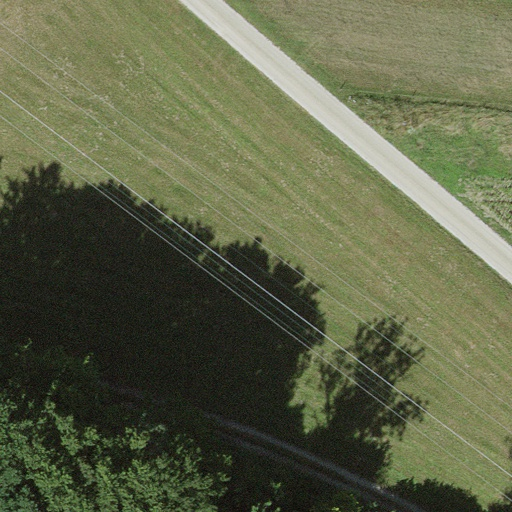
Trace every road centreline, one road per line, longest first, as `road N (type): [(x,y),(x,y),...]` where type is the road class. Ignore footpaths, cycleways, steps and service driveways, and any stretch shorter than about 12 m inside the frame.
road 1 (track): [(0,372),(304,470),(380,511)]
road 2 (track): [(208,0),(511,268)]
